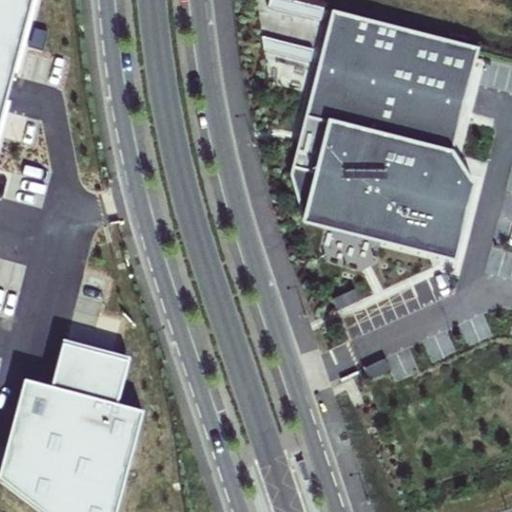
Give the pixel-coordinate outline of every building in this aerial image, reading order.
[(0,0),(0,131),(22,49),(34,0),(0,0)] [(324,9),(289,0),(269,0),(268,8),(320,22),(324,9)] [(479,49),(331,11),(290,176),(302,219),(457,259),(474,186),(452,154),(479,49)] [(313,50),(262,37),(264,51),(310,63),(313,50)] [(355,290),(333,300),(338,312),(359,302),(355,290)] [(130,360),(63,343),(52,389),(24,382),(2,470),(0,477),(0,481),(38,511),(118,511),(144,415),(117,407),(130,360)] [(385,360),(364,370),(369,381),(390,371),(385,360)]
